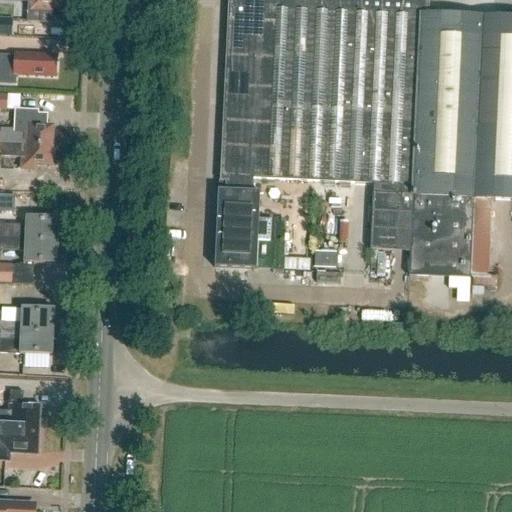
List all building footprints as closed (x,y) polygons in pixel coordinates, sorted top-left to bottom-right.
[(61,10),(61,0),(10,0),(10,2),(30,3),(29,23),(46,24),(49,23),(52,20),(53,17),(54,9),(61,10)] [(411,254),(422,18),(433,18),(430,0),(230,0),(230,9),(229,9),(220,193),(219,193),(215,270),(284,273),(286,221),(258,220),(259,195),(252,195),(252,181),(373,187),(370,252),(411,254)] [(473,220),(472,220),(473,201),(482,20),(458,19),(458,17),(446,16),(446,19),(433,18),(422,18),(411,254),(409,279),(470,281),(473,220)] [(0,36),(11,37),(12,20),(0,19),(0,36)] [(511,19),(506,19),(506,22),(482,20),(473,201),(511,202),(511,19)] [(28,77),(56,78),(57,59),(28,57),(29,57),(15,56),(15,58),(0,57),(0,85),(15,86),(16,77),(28,77)] [(0,135),(0,144),(53,147),(54,128),(46,127),(47,117),(38,116),(38,113),(16,112),(15,133),(3,132),(3,136),(0,135)] [(52,167),(53,147),(0,144),(0,155),(2,155),(2,158),(22,159),(21,171),(35,171),(35,167),(52,167)] [(0,212),(14,213),(14,197),(0,196),(0,212)] [(0,225),(0,241),(58,243),(59,219),(27,218),(27,226),(0,225)] [(0,258),(1,258),(1,249),(26,250),(25,264),(57,266),(58,243),(0,241),(0,258)] [(0,284),(11,285),(12,266),(0,265),(0,284)] [(0,330),(54,333),(55,310),(23,309),(22,320),(0,319),(0,313),(0,312),(0,330)] [(53,356),(54,333),(0,330),(0,342),(21,344),(21,355),(53,356)] [(0,426),(9,427),(40,428),(41,407),(24,406),(25,392),(0,391),(0,426)] [(9,427),(0,426),(0,462),(11,463),(11,455),(39,456),(40,428),(9,427)]
